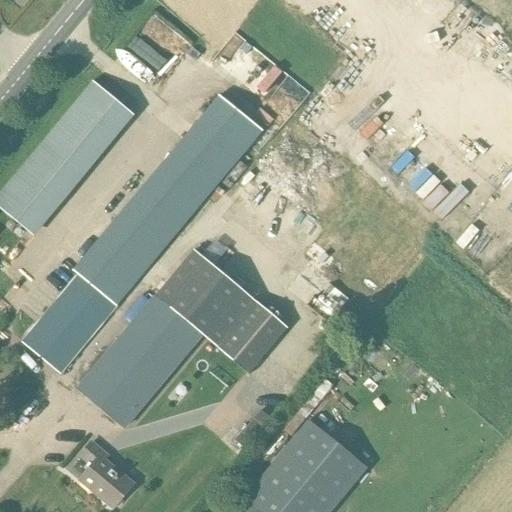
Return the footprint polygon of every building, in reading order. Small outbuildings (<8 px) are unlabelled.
[(0,195),(0,209),(8,217),(33,237),(133,116),(93,83),(0,195)] [(85,270),(122,301),(263,132),(226,101),(85,270)] [(192,251),(83,382),(77,390),(123,428),(129,420),(201,333),(248,372),(285,327),(192,251)] [(85,270),(23,345),(60,375),(122,301),(85,270)] [(261,411),(234,442),(244,450),(270,419),(261,411)] [(214,511),(334,511),(367,471),(308,421),(274,461),(240,503),(237,500),(250,484),(245,480),(243,478),(214,511)] [(112,511),(134,485),(106,461),(109,457),(91,442),(79,457),(91,468),(79,482),(112,511)] [(228,449),(216,462),(224,469),(235,456),(228,449)] [(151,458),(140,470),(149,477),(159,465),(151,458)]
